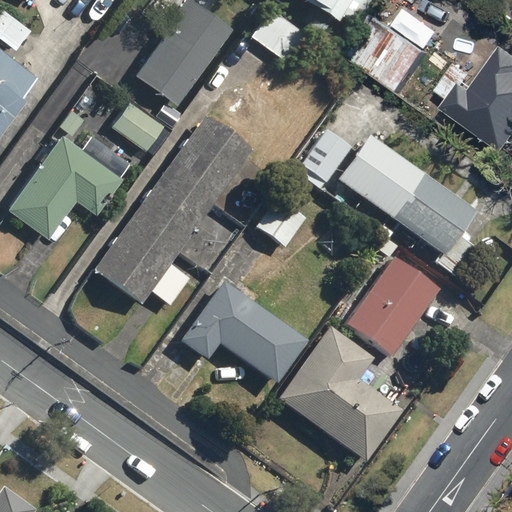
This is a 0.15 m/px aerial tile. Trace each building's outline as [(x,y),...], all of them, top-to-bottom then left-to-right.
[(174,106),(229,27),(189,0),(181,0),(129,75),(174,106)] [(303,0),(332,20),(345,2),(359,11),(366,0),(303,0)] [(1,6),(0,7),(0,39),(13,49),(29,28),(1,6)] [(302,31),(268,7),(242,44),(252,51),(258,43),(282,60),(302,31)] [(357,62),(360,64),(401,96),(432,56),(388,22),(357,62)] [(508,154),(511,147),(511,50),(506,46),(474,90),(468,86),(475,77),(458,65),(439,91),(452,101),(446,109),(508,154)] [(0,127),(21,102),(14,96),(32,74),(0,47),(0,127)] [(161,124),(125,99),(107,126),(143,150),(161,124)] [(187,281),(168,267),(246,157),(197,122),(91,273),(140,307),(150,294),(169,307),(187,281)] [(321,185),(347,149),(321,130),(295,167),(321,185)] [(77,149),(56,134),(5,208),(46,237),(72,201),(91,215),(128,162),(88,133),(77,149)] [(367,136),(333,182),(441,261),(459,235),(474,215),(367,136)] [(303,223),(274,200),(252,228),(281,251),(303,223)] [(436,290),(388,258),(341,327),(389,360),(436,290)] [(303,343),(220,284),(219,282),(176,342),(203,361),(215,345),(273,386),(303,343)] [(325,328),(274,402),(362,464),(400,410),(355,378),(369,359),(325,328)] [(253,390),(227,374),(217,391),(242,407),(253,390)] [(0,511),(28,511),(30,511),(0,489),(0,511)]
